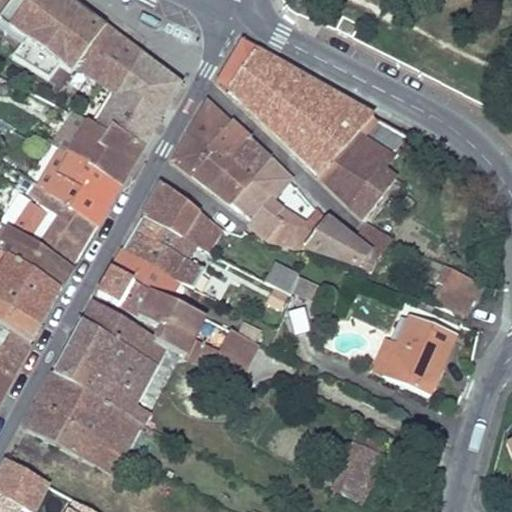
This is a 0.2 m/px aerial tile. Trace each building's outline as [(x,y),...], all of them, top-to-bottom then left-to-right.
[(13,0),(0,18),(0,22),(71,75),(75,69),(111,93),(117,97),(113,103),(97,129),(107,136),(112,128),(143,150),(179,88),(135,54),(104,30),(64,0),(13,0)] [(335,32),(353,40),(360,27),(342,18),(335,32)] [(319,180),(358,136),(373,119),(242,44),(218,85),(227,93),(228,91),(249,110),(262,122),(278,138),(294,154),(319,180)] [(117,97),(111,93),(107,99),(113,103),(117,97)] [(230,126),(207,104),(188,136),(189,137),(207,154),(210,150),(230,126)] [(107,136),(97,129),(88,123),(73,116),(55,147),(69,155),(121,188),(143,150),(112,128),(107,136)] [(358,136),(319,180),(349,208),(381,171),(391,159),(409,138),(405,137),(373,119),(358,136)] [(248,143),(230,126),(210,150),(229,166),(248,143)] [(251,184),(229,166),(210,150),(207,154),(189,137),(173,164),(231,208),(251,184)] [(48,142),(43,149),(49,152),(53,145),(48,142)] [(269,163),(248,143),(229,166),(251,184),(269,163)] [(69,155),(47,193),(98,227),(121,188),(69,155)] [(251,184),(231,208),(253,224),(249,228),(267,241),(302,249),(324,222),(316,212),(305,226),(282,211),(272,203),(290,181),(269,163),(251,184)] [(381,171),(349,208),(363,222),(382,199),(395,181),(381,171)] [(59,219),(39,250),(72,272),(98,227),(47,193),(36,186),(29,198),(37,203),(37,205),(59,219)] [(162,186),(143,219),(195,248),(211,224),(204,218),(199,215),(162,186)] [(143,219),(123,252),(176,283),(194,291),(205,273),(187,261),(195,248),(143,219)] [(302,249),(303,250),(331,259),(371,274),(375,262),(392,241),(368,225),(352,243),(324,222),(302,249)] [(207,255),(222,232),(211,224),(195,248),(207,255)] [(12,263),(59,293),(72,272),(39,250),(0,225),(0,239),(2,241),(1,244),(7,248),(17,255),(12,263)] [(7,248),(2,256),(8,261),(12,263),(17,255),(7,248)] [(123,252),(112,271),(133,284),(150,294),(165,301),(176,283),(123,252)] [(0,254),(0,272),(8,261),(2,256),(0,254)] [(8,261),(0,272),(0,307),(39,332),(59,293),(12,263),(8,261)] [(291,297),(291,295),(298,278),(276,267),(266,285),(291,297)] [(484,289),(445,269),(436,284),(442,288),(432,306),(462,321),(472,304),(474,306),(484,289)] [(133,284),(112,271),(97,296),(119,308),(133,284)] [(306,301),(313,284),(298,278),(291,295),(306,301)] [(150,294),(133,284),(119,308),(138,319),(150,294)] [(322,288),(313,284),(306,301),(315,304),(322,288)] [(204,320),(165,301),(150,294),(138,319),(161,332),(164,326),(194,341),(204,320)] [(92,303),(53,375),(140,424),(142,426),(149,415),(134,407),(165,350),(185,360),(193,343),(194,341),(164,326),(161,332),(157,341),(92,303)] [(0,328),(30,347),(39,332),(0,307),(0,328)] [(428,399),(455,340),(431,329),(410,320),(398,347),(385,341),(371,373),(428,399)] [(0,370),(13,379),(30,347),(0,328),(0,370)] [(241,379),(258,348),(230,333),(219,355),(214,366),(215,366),(241,379)] [(219,355),(193,343),(185,360),(212,373),(215,366),(214,366),(219,355)] [(0,402),(13,379),(0,370),(0,402)] [(139,425),(53,376),(37,407),(124,453),(139,425)] [(124,453),(37,407),(24,431),(112,476),(113,475),(124,453)] [(386,449),(368,440),(363,450),(381,459),(386,449)] [(341,495),(363,450),(354,445),(331,490),(341,495)] [(358,504),(381,459),(363,450),(341,495),(358,504)] [(117,477),(129,455),(124,453),(113,475),(117,477)] [(7,462),(0,474),(0,496),(27,511),(33,511),(46,488),(45,488),(46,486),(18,469),(21,463),(12,458),(9,464),(7,462)] [(45,488),(46,488),(75,504),(89,511),(128,511),(131,507),(131,506),(105,491),(57,465),(46,486),(45,488)]
